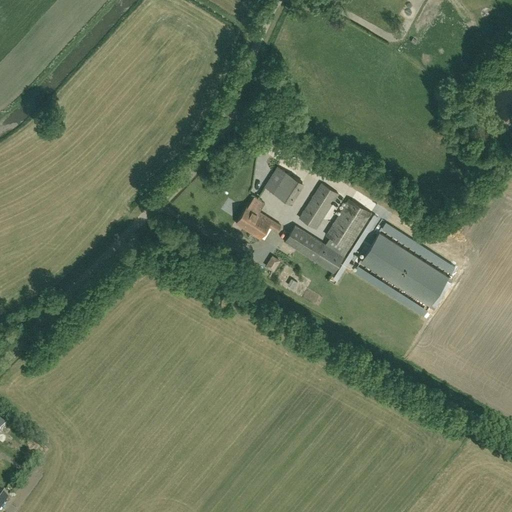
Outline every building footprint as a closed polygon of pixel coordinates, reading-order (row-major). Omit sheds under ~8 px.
[(305,182),(296,176),(278,165),(265,186),(292,204),(305,182)] [(316,228),(338,193),(321,183),(299,217),(316,228)] [(347,248),(370,212),(349,198),(325,234),(347,248)] [(260,238),(268,225),(277,231),(281,225),(248,204),(236,223),(260,238)] [(344,256),(325,244),(295,225),(284,241),(334,272),(344,256)] [(375,230),(356,259),(425,303),(444,274),(375,230)] [(276,272),(282,259),(273,255),(267,268),(276,272)] [(0,436),(2,438),(9,426),(0,420),(0,436)] [(0,509),(1,508),(9,497),(0,490),(0,509)]
